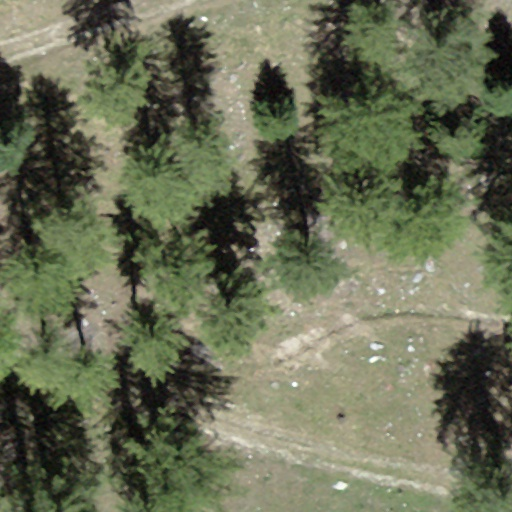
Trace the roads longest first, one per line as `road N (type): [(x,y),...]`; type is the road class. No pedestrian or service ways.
road 1 (track): [(191,428),(311,473),(511,494)]
road 2 (track): [(0,58),(203,0)]
road 3 (track): [(191,428),(0,370)]
